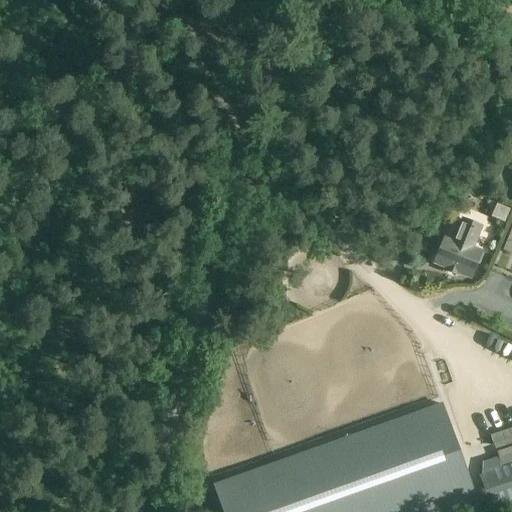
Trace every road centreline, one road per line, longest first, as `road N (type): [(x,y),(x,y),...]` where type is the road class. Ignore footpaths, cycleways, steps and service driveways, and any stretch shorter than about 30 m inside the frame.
road 1 (residential): [(134,511),(162,451),(242,157),(239,133),(286,24),(314,0)]
road 2 (track): [(166,0),(239,133)]
